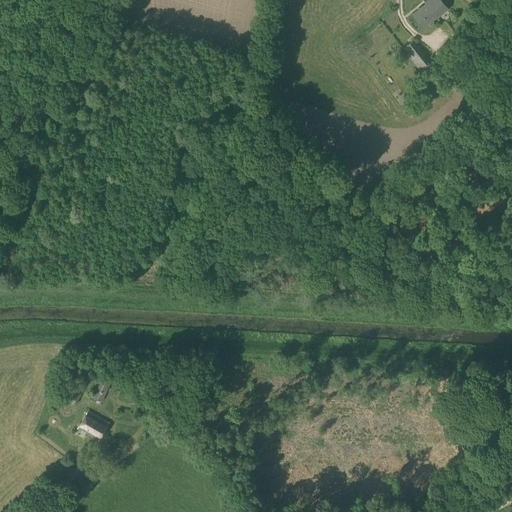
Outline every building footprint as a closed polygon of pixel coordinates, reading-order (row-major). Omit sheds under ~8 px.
[(437,18),(448,10),(440,0),(429,0),(425,4),(426,4),(412,15),(423,28),(436,17),(437,18)] [(420,72),(431,63),(413,40),(402,49),(420,72)] [(77,401),(85,386),(69,378),(65,386),(70,389),(66,395),(69,397),(66,401),(73,404),(75,400),(77,401)] [(101,402),(109,385),(99,380),(91,398),(101,402)] [(97,441),(108,423),(88,411),(77,430),(97,441)]
